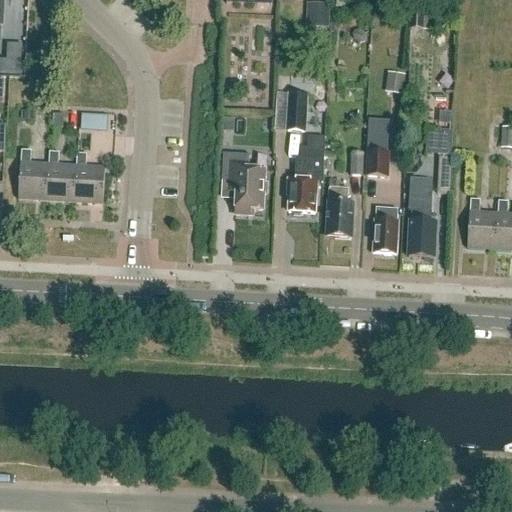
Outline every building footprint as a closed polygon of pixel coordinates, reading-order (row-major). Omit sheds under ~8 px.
[(309,6),(307,25),(326,26),(327,7),(309,6)] [(7,62),(6,77),(8,77),(20,77),(21,63),(7,62)] [(405,77),(388,75),(386,90),(403,92),(405,77)] [(307,98),(290,97),(288,134),(304,134),(307,98)] [(22,113),(22,121),(32,122),(33,114),(22,113)] [(53,116),(52,129),(63,129),(63,116),(53,116)] [(98,118),(97,132),(107,133),(108,119),(98,118)] [(224,121),(223,133),(234,133),(234,122),(224,121)] [(501,150),(511,150),(511,130),(502,129),(501,150)] [(440,131),(439,156),(452,157),(453,132),(440,131)] [(323,185),(325,141),(309,140),(308,151),(301,151),(301,161),(296,161),(295,182),(288,182),(287,198),(289,198),(289,215),(315,216),(317,185),(323,185)] [(48,168),(30,167),(31,154),(21,153),(20,166),(18,203),(46,205),(48,168)] [(388,180),(390,155),(365,154),(364,178),(388,180)] [(76,170),(58,169),(59,156),(49,155),(48,168),(46,205),(74,206),(76,170)] [(362,178),(364,156),(351,155),(349,178),(362,178)] [(76,170),(74,206),(103,208),(105,171),(86,170),(87,157),(76,156),(76,157),(76,170)] [(263,213),(265,173),(245,172),(246,158),(223,156),(221,199),(236,199),(235,218),(253,219),(254,213),(263,213)] [(439,160),(437,197),(450,198),(452,160),(450,160),(439,160)] [(411,214),(410,225),(408,260),(434,261),(436,226),(430,226),(433,186),(411,184),(411,180),(410,180),(408,214),(411,214)] [(348,240),(351,237),(353,206),(347,206),(348,192),(329,191),(326,239),(348,240)] [(496,253),(498,217),(480,216),(481,203),(471,202),(470,215),(467,252),(496,253)] [(511,254),(511,217),(508,217),(509,205),(499,204),(498,217),(496,253),(511,254)] [(396,225),(397,213),(376,211),(376,224),(375,223),(373,255),(382,256),(382,258),(391,259),(391,256),(396,257),(397,225),(396,225)]
